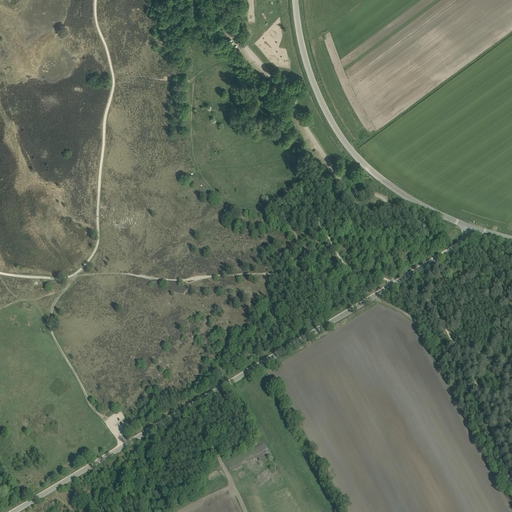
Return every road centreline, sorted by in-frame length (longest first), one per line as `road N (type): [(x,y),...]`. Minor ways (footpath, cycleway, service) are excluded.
road 1 (unclassified): [(18,511),(454,251),(473,228)]
road 2 (tertiary): [(473,228),(413,200),(348,144),(304,56),(294,0)]
road 3 (track): [(377,297),(446,346),(511,471)]
road 4 (track): [(340,182),(215,0)]
road 5 (unknown): [(511,437),(447,310),(408,290)]
road 6 (track): [(74,276),(56,303),(52,332),(104,417)]
